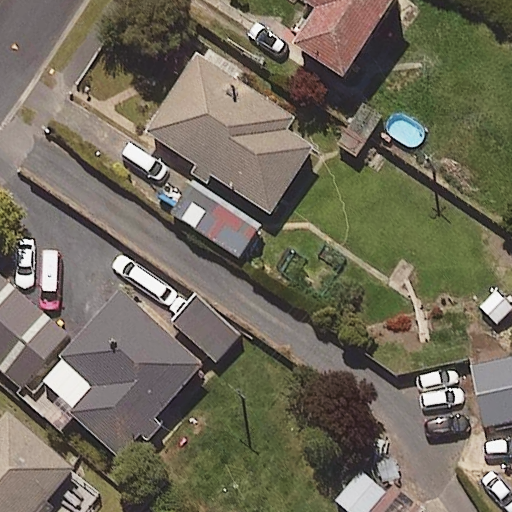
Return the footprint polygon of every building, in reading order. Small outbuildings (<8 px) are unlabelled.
[(413,0),(316,0),(313,5),(322,11),(299,47),(357,85),(413,0)] [(330,141),(208,57),(155,133),(277,217),(330,141)] [(224,207),(207,234),(247,260),(264,232),(224,207)] [(74,338),(0,272),(0,371),(25,394),(74,338)] [(211,369),(129,295),(44,387),(126,462),(211,369)] [(244,337),(200,298),(176,326),(220,365),(244,337)] [(493,352),(486,310),(429,319),(436,361),(493,352)] [(511,423),(511,363),(478,370),(489,428),(511,423)] [(49,511),(83,470),(13,413),(7,421),(0,415),(0,511),(49,511)] [(420,511),(368,469),(340,503),(351,511),(420,511)]
